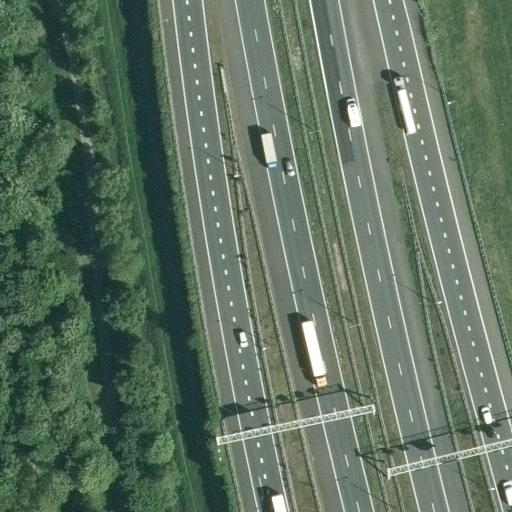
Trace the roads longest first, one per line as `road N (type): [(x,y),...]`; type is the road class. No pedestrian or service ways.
road 1 (motorway): [(511,511),(382,0)]
road 2 (motorway): [(434,511),(325,0)]
road 3 (motorway): [(249,0),(357,511)]
road 4 (motorway): [(188,0),(224,259),(275,511)]
